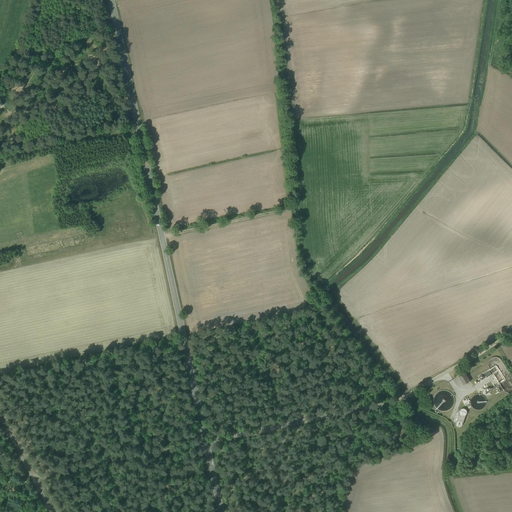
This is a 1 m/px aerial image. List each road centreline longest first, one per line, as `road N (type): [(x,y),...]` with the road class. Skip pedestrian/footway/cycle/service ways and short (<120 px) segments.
road 1 (unclassified): [(111,0),(206,441)]
road 2 (unclassified): [(206,441),(399,401),(456,366)]
road 3 (track): [(31,478),(206,441)]
road 4 (track): [(282,212),(160,237)]
